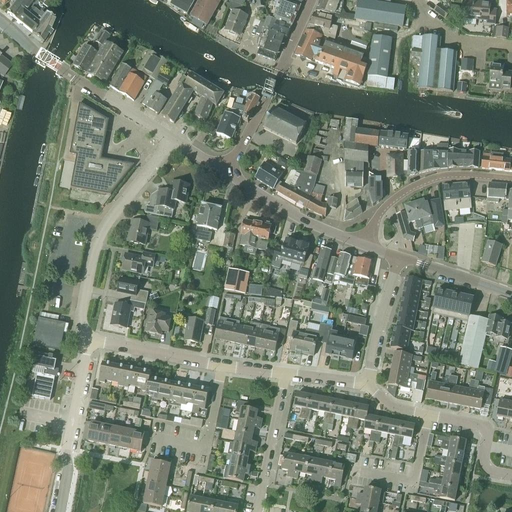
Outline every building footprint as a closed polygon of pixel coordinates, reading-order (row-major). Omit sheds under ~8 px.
[(15,20),(22,11),(24,13),(33,0),(10,0),(10,1),(14,5),(7,15),(14,20),(15,20)] [(47,9),(52,3),(48,0),(47,0),(43,6),(47,9)] [(171,0),(191,11),(191,10),(197,0),(171,0)] [(200,0),(193,11),(190,17),(207,27),(221,0),(200,0)] [(237,36),(240,35),(247,17),(240,14),(245,0),(230,0),(227,10),(232,12),(226,29),(227,32),(237,36)] [(273,0),(272,4),(274,7),(277,8),(273,21),(277,22),(275,28),(289,33),(300,7),(302,2),(303,1),(293,0),(289,0),(288,3),(280,0),(278,0),(273,0)] [(320,0),(316,13),(335,17),(335,19),(353,22),(354,17),(353,16),(346,15),(342,10),(345,1),(344,1),(342,1),(341,0),(320,0)] [(354,17),(353,22),(355,22),(355,21),(372,24),(372,29),(397,33),(398,28),(402,29),(405,9),(390,6),(390,0),(372,0),(372,4),(358,1),(357,3),(355,17),(354,17)] [(494,25),(496,11),(488,10),(489,5),(475,3),(475,2),(464,1),(462,18),(487,21),(487,25),(494,25)] [(445,20),(450,13),(439,5),(434,12),(445,20)] [(22,11),(15,20),(32,34),(40,25),(39,24),(40,22),(37,19),(40,15),(39,14),(31,8),(28,12),(27,11),(25,13),(24,13),(22,11)] [(32,34),(31,37),(38,42),(42,45),(47,38),(50,32),(54,21),(55,19),(47,13),(43,18),(40,15),(37,19),(40,22),(39,24),(40,25),(32,34)] [(334,41),(339,28),(330,26),(333,20),(313,15),(306,33),(322,38),(322,37),(334,41)] [(254,20),(252,27),(258,29),(256,35),(259,36),(256,45),(258,46),(257,49),(260,50),(258,56),(275,62),(277,56),(283,38),(286,39),(289,33),(275,28),(277,22),(273,21),(269,19),(269,17),(267,16),(265,22),(261,20),(260,22),(254,20)] [(507,40),(508,29),(497,28),(496,39),(507,40)] [(88,75),(103,48),(106,44),(111,34),(103,30),(102,32),(95,43),(91,50),(85,46),(73,66),(88,75)] [(303,37),(295,56),(297,57),(312,62),(313,60),(317,49),(322,38),(306,33),(305,32),(303,37)] [(387,80),(392,40),(373,37),(367,77),(387,80)] [(428,91),(433,39),(413,37),(411,59),(420,60),(419,70),(417,90),(428,91)] [(453,93),(453,87),(456,54),(439,53),(440,40),(433,39),(428,91),(453,93)] [(318,64),(331,69),(343,73),(351,76),(348,84),(358,88),(366,68),(359,66),(363,53),(345,47),(327,40),(323,51),(320,60),(318,64)] [(105,85),(107,82),(123,54),(106,44),(103,48),(88,75),(105,85)] [(162,74),(168,63),(149,52),(137,71),(156,82),(161,73),(162,74)] [(11,66),(0,57),(0,76),(1,76),(3,77),(11,66)] [(461,60),(461,72),(473,73),(473,60),(461,60)] [(118,93),(131,70),(123,65),(110,88),(118,93)] [(510,90),(511,73),(503,72),(503,66),(491,65),(489,85),(501,86),(501,89),(510,90)] [(131,69),(131,70),(118,93),(134,102),(147,79),(131,69)] [(156,82),(142,105),(147,108),(155,95),(156,96),(162,85),(167,88),(172,79),(162,74),(161,73),(156,82)] [(202,99),(213,105),(216,107),(224,95),(192,75),(189,80),(185,87),(193,93),(202,99)] [(184,77),(179,84),(181,86),(182,86),(185,87),(189,80),(184,77)] [(394,91),(395,81),(387,80),(367,77),(366,87),(394,91)] [(457,84),(456,93),(466,93),(467,84),(457,84)] [(174,125),(193,93),(185,87),(182,86),(181,86),(162,117),(174,125)] [(233,104),(232,110),(236,111),(236,112),(244,114),(250,117),(250,118),(251,117),(256,107),(258,108),(260,104),(258,103),(260,99),(259,99),(254,96),(255,94),(253,93),(252,95),(245,108),(238,106),(233,104)] [(155,95),(147,108),(158,115),(166,101),(156,96),(155,95)] [(206,122),(213,105),(202,99),(194,117),(206,122)] [(80,104),(70,155),(77,157),(76,163),(71,189),(111,196),(111,197),(134,167),(134,166),(122,164),(110,162),(102,160),(104,149),(107,133),(109,122),(109,121),(80,104)] [(241,120),(244,114),(236,112),(236,111),(231,110),(229,115),(226,113),(216,135),(231,141),(240,120),(241,120)] [(296,145),(306,126),(274,110),(264,129),(296,145)] [(250,117),(244,114),(241,120),(244,121),(248,124),(250,119),(249,119),(250,117)] [(330,121),(329,127),(338,129),(339,122),(330,121)] [(343,144),(344,149),(344,161),(363,164),(369,164),(369,148),(377,149),(379,134),(357,131),(358,122),(347,121),(343,144)] [(210,129),(207,135),(210,136),(213,138),(215,134),(216,132),(210,129)] [(380,147),(393,149),(394,136),(381,135),(380,147)] [(394,136),(393,149),(405,151),(407,138),(394,136)] [(408,170),(408,178),(408,177),(410,177),(412,178),(414,177),(416,176),(418,175),(419,153),(420,140),(409,139),(408,152),(408,162),(408,168),(408,170)] [(419,153),(418,175),(440,170),(447,169),(448,154),(448,147),(437,146),(437,154),(424,153),(419,153)] [(458,169),(459,152),(448,151),(447,170),(458,169)] [(459,152),(458,169),(463,168),(468,169),(469,153),(459,152)] [(469,153),(468,169),(478,169),(479,153),(469,153)] [(502,161),(503,155),(491,154),(490,157),(483,156),(482,170),(511,172),(511,162),(511,161),(502,161)] [(387,157),(387,179),(402,179),(402,170),(408,170),(408,168),(408,162),(404,162),(404,156),(393,156),(387,157)] [(317,177),(322,162),(308,158),(304,173),(317,177)] [(280,159),(278,163),(278,166),(286,170),(290,164),(280,159)] [(363,164),(344,161),(344,164),(345,173),(345,189),(363,189),(363,164)] [(271,168),(264,164),(255,179),(273,191),(274,190),(279,182),(283,175),(276,171),(277,169),(272,166),(271,168)] [(289,188),(297,173),(291,170),(284,185),(289,188)] [(289,188),(284,185),(282,184),(279,182),(274,190),(277,193),(304,209),(309,198),(311,192),(312,193),(314,190),(315,185),(317,177),(302,173),(301,175),(292,190),(289,188)] [(369,196),(373,208),(382,201),(382,180),(379,180),(370,174),(369,196)] [(146,207),(145,214),(172,219),(174,211),(175,202),(185,204),(189,187),(172,183),(170,193),(159,191),(159,193),(158,192),(151,197),(149,207),(146,207)] [(468,184),(455,185),(458,211),(471,210),(468,184)] [(489,185),(487,203),(498,204),(498,200),(505,201),(508,201),(509,192),(506,192),(506,186),(489,184),(489,185)] [(314,190),(312,193),(322,196),(325,188),(315,185),(314,190)] [(455,185),(442,187),(445,212),(458,211),(455,185)] [(511,192),(510,192),(508,213),(502,212),(501,224),(507,225),(507,221),(511,221),(511,192)] [(309,198),(304,209),(305,209),(306,209),(318,215),(325,218),(327,208),(336,210),(338,200),(328,199),(327,205),(322,205),(320,204),(309,198)] [(343,222),(353,220),(362,214),(359,204),(357,200),(346,207),(345,212),(343,222)] [(423,202),(415,205),(420,221),(423,229),(433,226),(434,229),(444,227),(440,201),(430,202),(430,205),(427,205),(426,205),(426,206),(424,206),(423,202)] [(420,221),(415,205),(405,208),(410,224),(415,222),(417,231),(423,229),(420,221)] [(198,225),(195,240),(209,243),(211,234),(208,234),(208,230),(217,232),(221,210),(202,206),(199,219),(197,220),(196,223),(198,225)] [(397,216),(404,240),(413,243),(415,235),(410,234),(404,214),(397,216)] [(157,232),(159,220),(144,217),(143,224),(132,222),(134,223),(131,233),(130,233),(128,243),(145,246),(148,230),(157,232)] [(262,226),(244,222),(241,237),(239,246),(256,250),(257,250),(262,251),(266,249),(267,244),(269,234),(274,235),(276,229),(272,228),(271,226),(270,226),(269,224),(265,223),(262,226)] [(226,234),(223,248),(229,249),(228,255),(230,255),(231,250),(232,250),(235,236),(226,234)] [(291,264),(297,244),(291,243),(292,242),(285,240),(282,252),(275,251),(271,267),(280,270),(282,262),(291,264)] [(496,268),(500,255),(502,247),(487,243),(485,251),(487,251),(483,264),(496,268)] [(302,246),(297,244),(291,264),(301,267),(298,278),(306,281),(311,264),(305,262),(309,247),(303,245),(302,246)] [(335,275),(339,262),(330,260),(332,253),(321,251),(317,266),(314,265),(310,281),(332,286),(333,285),(335,275)] [(125,256),(122,270),(143,275),(145,266),(153,268),(153,266),(159,267),(159,263),(160,258),(155,257),(156,256),(144,253),(142,259),(125,256)] [(339,283),(344,285),(351,259),(340,256),(339,262),(335,275),(333,285),(339,283)] [(353,277),(356,261),(351,259),(344,285),(351,286),(350,291),(348,290),(345,300),(345,309),(347,310),(346,313),(357,316),(358,312),(348,309),(349,301),(353,287),(354,285),(355,277),(353,277)] [(355,277),(354,285),(367,288),(365,296),(373,298),(375,288),(368,286),(369,281),(373,264),(356,260),(356,261),(353,277),(355,277)] [(245,295),(249,275),(229,271),(225,291),(245,295)] [(404,289),(420,292),(422,282),(406,279),(404,289)] [(145,305),(148,294),(137,292),(138,284),(120,280),(118,293),(132,296),(131,302),(145,305)] [(265,293),(264,297),(273,298),(273,294),(274,291),(266,288),(265,293)] [(418,302),(420,292),(404,289),(402,299),(418,302)] [(323,290),(318,306),(326,308),(330,292),(323,290)] [(437,291),(432,315),(439,317),(445,293),(437,291)] [(445,293),(439,317),(446,318),(452,295),(445,293)] [(452,295),(446,318),(453,320),(459,296),(452,295)] [(459,296),(453,320),(460,322),(466,298),(459,296)] [(217,311),(219,300),(210,298),(208,309),(217,311)] [(466,298),(460,322),(468,323),(473,300),(466,298)] [(400,309),(416,312),(418,302),(402,299),(400,309)] [(145,305),(131,302),(128,301),(127,307),(115,305),(111,326),(127,329),(130,313),(134,313),(135,309),(144,311),(146,305),(145,305)] [(414,322),(416,312),(400,309),(398,319),(414,322)] [(212,327),(215,312),(208,311),(206,325),(212,327)] [(168,334),(171,319),(165,318),(165,315),(151,312),(146,334),(161,337),(162,332),(168,334)] [(365,327),(366,320),(348,316),(346,323),(365,327)] [(478,370),(478,368),(486,336),(485,336),(489,321),(470,317),(459,365),(478,370)] [(225,342),(230,321),(220,318),(215,340),(225,342)] [(501,324),(501,320),(490,318),(489,321),(485,336),(486,336),(490,337),(490,335),(497,337),(497,338),(506,341),(510,326),(501,324)] [(60,352),(66,325),(47,321),(39,319),(33,346),(60,352)] [(412,333),(414,322),(398,319),(396,329),(410,332),(412,333)] [(199,344),(204,323),(188,320),(184,341),(199,344)] [(235,344),(239,327),(240,323),(230,321),(225,342),(235,344)] [(290,322),(287,338),(293,339),(290,352),(302,354),(306,335),(296,333),(298,324),(290,322)] [(255,349),(260,326),(250,323),(249,329),(245,347),(255,349)] [(306,335),(302,354),(314,357),(317,343),(322,344),(323,341),(323,340),(326,327),(320,325),(320,327),(308,325),(307,330),(306,335)] [(265,351),(270,328),(260,326),(255,349),(265,351)] [(245,347),(249,329),(239,327),(235,344),(245,347)] [(326,327),(323,340),(329,341),(325,355),(339,358),(343,339),(344,336),(337,334),(331,333),(332,328),(326,327)] [(283,347),(286,331),(270,328),(265,351),(275,353),(277,345),(283,347)] [(408,342),(410,332),(396,329),(394,328),(392,339),(408,342)] [(343,339),(339,358),(352,361),(357,339),(350,337),(350,341),(343,339)] [(408,342),(392,339),(390,349),(406,352),(408,342)] [(489,362),(486,370),(494,372),(494,374),(496,374),(506,377),(511,353),(511,350),(500,348),(496,364),(489,362)] [(29,366),(33,367),(32,373),(37,374),(32,398),(37,399),(50,402),(54,382),(55,378),(57,378),(59,370),(54,369),(56,362),(52,361),(53,357),(32,353),(30,361),(29,366)] [(421,363),(422,359),(395,354),(393,365),(410,368),(411,361),(421,363)] [(112,383),(115,367),(103,364),(99,383),(105,384),(106,382),(112,383)] [(417,381),(417,380),(418,376),(409,374),(410,368),(393,365),(391,375),(417,381)] [(123,388),(127,369),(115,367),(112,383),(119,385),(118,387),(123,388)] [(135,388),(139,372),(127,369),(123,388),(129,389),(129,387),(135,388)] [(475,382),(470,409),(481,411),(482,405),(490,406),(492,395),(484,394),(485,389),(478,388),(479,383),(480,383),(482,373),(477,371),(475,382)] [(147,393),(149,380),(150,380),(151,374),(139,372),(135,388),(142,389),(141,392),(146,393),(147,393)] [(438,402),(441,385),(434,384),(436,374),(432,373),(430,383),(427,400),(438,402)] [(424,381),(417,380),(417,381),(391,375),(388,386),(406,389),(411,390),(412,384),(417,385),(415,391),(422,392),(424,381)] [(448,404),(453,378),(449,377),(448,387),(441,385),(438,402),(448,404)] [(459,407),(462,390),(456,388),(458,379),(453,378),(448,404),(459,407)] [(157,404),(158,401),(161,382),(150,380),(149,380),(147,393),(146,393),(146,396),(153,398),(152,403),(157,404)] [(470,409),(475,382),(471,381),(469,391),(462,390),(459,407),(470,409)] [(170,401),(173,384),(161,382),(158,401),(163,402),(163,400),(170,401)] [(180,409),(181,406),(185,387),(173,384),(170,401),(169,407),(180,409)] [(193,406),(197,389),(185,387),(181,406),(186,407),(187,405),(193,406)] [(209,392),(197,389),(193,406),(197,407),(197,409),(200,410),(205,411),(209,392)] [(297,395),(295,408),(302,409),(300,419),(305,420),(309,397),(297,395)] [(309,397),(305,420),(309,421),(312,411),(318,413),(321,399),(309,397)] [(321,399),(318,413),(325,414),(323,424),(322,431),(326,432),(326,431),(328,425),(333,402),(321,399)] [(507,420),(510,403),(500,401),(497,418),(507,420)] [(261,425),(262,421),(256,420),(257,412),(253,411),(254,406),(238,402),(236,414),(241,415),(240,421),(261,425)] [(328,425),(326,431),(332,432),(333,426),(335,416),(342,417),(345,404),(333,402),(328,425)] [(345,404),(342,417),(349,419),(347,429),(352,430),(356,406),(345,404)] [(356,406),(352,430),(357,431),(359,421),(366,422),(367,417),(368,409),(356,406)] [(366,422),(364,430),(371,432),(368,448),(373,449),(374,444),(379,420),(367,417),(366,422)] [(201,429),(203,421),(191,419),(189,426),(201,429)] [(379,420),(374,444),(379,445),(381,434),(388,435),(391,422),(379,420)] [(260,430),(261,425),(240,421),(237,433),(253,436),(254,429),(260,430)] [(391,422),(388,435),(395,436),(393,447),(398,448),(402,424),(391,422)] [(98,444),(102,426),(86,423),(82,441),(98,444)] [(402,424),(398,448),(398,449),(403,449),(405,439),(412,440),(414,427),(402,424)] [(98,444),(109,446),(113,428),(112,428),(113,426),(109,425),(108,428),(102,426),(98,444)] [(119,449),(123,431),(113,428),(109,446),(119,449)] [(130,451),(134,433),(123,431),(119,449),(130,451)] [(141,453),(145,435),(134,433),(130,451),(141,453)] [(256,449),(257,444),(251,443),(253,436),(237,433),(235,444),(256,449)] [(464,455),(466,443),(452,440),(439,437),(438,442),(451,444),(449,452),(464,455)] [(221,447),(222,443),(218,442),(218,441),(213,440),(211,448),(216,449),(217,447),(221,447)] [(255,454),(256,449),(235,444),(230,443),(228,456),(232,456),(248,459),(249,452),(255,454)] [(387,453),(386,460),(395,462),(396,462),(397,455),(398,449),(398,448),(393,447),(391,454),(387,453)] [(461,467),(464,455),(449,452),(448,459),(435,457),(434,461),(461,467)] [(228,456),(227,455),(226,461),(231,462),(230,468),(251,472),(252,468),(246,467),(248,459),(232,456),(228,456)] [(280,456),(278,466),(283,467),(282,471),(289,472),(288,478),(293,479),(297,458),(285,455),(285,457),(280,456)] [(355,464),(356,458),(356,457),(347,455),(346,462),(355,464)] [(153,462),(150,473),(168,477),(171,461),(155,458),(154,462),(153,462)] [(305,475),(309,460),(297,458),(293,479),(297,480),(298,474),(305,475)] [(316,483),(321,462),(309,460),(305,475),(313,477),(312,483),(316,483)] [(459,478),(461,467),(434,461),(433,466),(446,468),(445,475),(459,478)] [(329,480),(332,465),(321,462),(316,483),(321,484),(322,479),(329,480)] [(340,488),(344,467),(332,465),(329,480),(336,482),(335,487),(340,488)] [(250,477),(251,472),(230,468),(225,467),(223,479),(227,480),(243,483),(244,476),(250,477)] [(166,487),(168,477),(150,473),(148,484),(166,487)] [(422,473),(420,483),(426,484),(428,474),(422,473)] [(430,480),(430,485),(457,490),(459,478),(445,475),(443,481),(436,480),(436,481),(430,480)] [(164,498),(166,487),(148,484),(146,494),(164,498)] [(454,502),(457,490),(430,485),(429,489),(434,490),(433,492),(441,493),(440,499),(454,502)] [(378,505),(381,493),(365,490),(364,497),(358,496),(357,501),(378,505)] [(162,509),(164,498),(146,494),(144,505),(162,509)] [(402,497),(397,496),(396,503),(392,503),(392,507),(400,508),(400,504),(402,497)] [(200,511),(203,501),(191,498),(187,511),(200,511)] [(203,501),(200,511),(212,511),(215,500),(210,498),(209,502),(203,501)] [(215,500),(212,511),(224,511),(226,505),(220,504),(221,501),(215,500)] [(226,505),(224,511),(237,511),(239,503),(227,500),(226,505)] [(376,511),(378,505),(357,501),(356,505),(362,506),(360,511),(376,511)]
